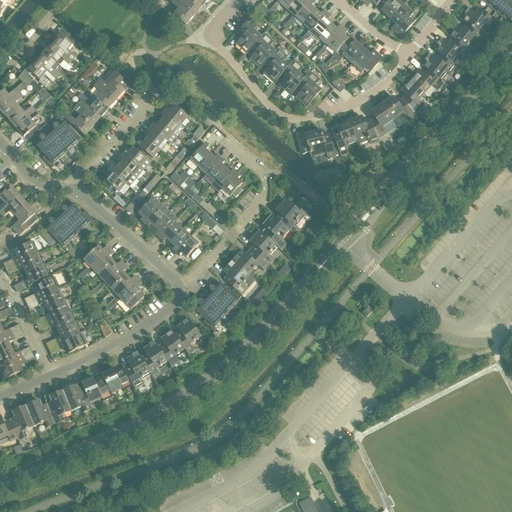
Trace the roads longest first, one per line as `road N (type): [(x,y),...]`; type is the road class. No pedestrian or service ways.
road 1 (tertiary): [(0,483),(156,414),(230,361),(342,244)]
road 2 (residential): [(237,0),(215,27),(215,45),(284,115),(358,101),(408,55)]
road 3 (tertiary): [(342,244),(511,50)]
road 4 (residential): [(180,289),(263,200),(264,174),(225,141)]
road 5 (unclassified): [(370,268),(399,292),(415,290),(511,182)]
road 6 (residential): [(180,289),(175,303),(126,338),(51,373)]
road 7 (residential): [(180,289),(77,192)]
